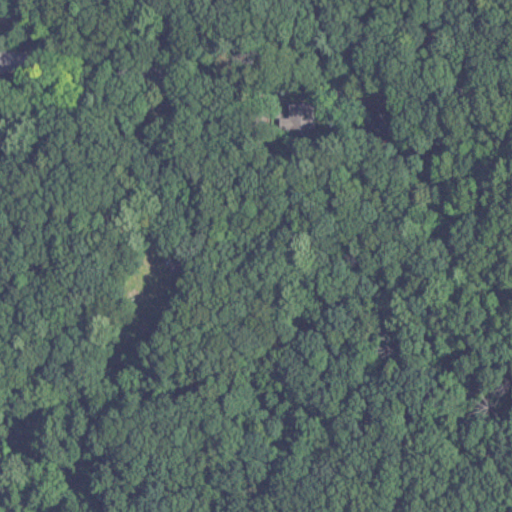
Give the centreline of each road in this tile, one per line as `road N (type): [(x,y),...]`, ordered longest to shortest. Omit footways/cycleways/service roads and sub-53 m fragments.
road 1 (residential): [(0,294),(122,330),(169,318),(212,258),(235,254),(282,268),(419,246),(490,308),(493,327),(511,343)]
road 2 (residential): [(8,136),(217,129),(294,65),(361,43),(403,45),(511,75)]
